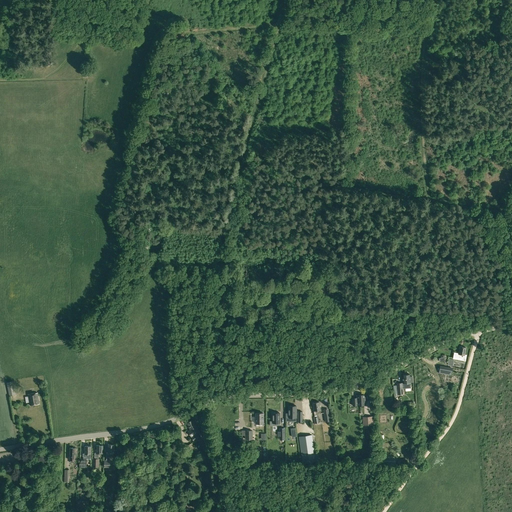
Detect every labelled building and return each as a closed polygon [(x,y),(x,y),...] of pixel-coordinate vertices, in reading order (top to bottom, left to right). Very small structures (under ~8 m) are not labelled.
[(460,346),(459,354),(454,353),(453,358),(458,359),(458,361),(461,361),(462,360),(465,361),(466,355),(465,355),(466,348),(460,346)] [(439,373),(451,376),(452,368),(440,366),(439,373)] [(403,383),(404,388),(411,388),(410,383),(413,382),(413,377),(410,377),(410,374),(402,375),(403,383)] [(28,394),(30,405),(39,404),(38,393),(28,394)] [(357,398),(352,398),(353,405),(365,405),(365,394),(357,395),(357,398)] [(319,402),(313,403),(314,414),(321,413),(319,402)] [(296,417),(296,406),(288,406),(288,413),(286,413),(286,421),(296,421),(296,417)] [(263,413),(255,413),(255,423),(263,423),(263,413)] [(272,421),(270,421),(270,425),(280,425),(280,413),(272,413),(272,421)] [(357,416),(358,426),(374,425),(374,415),(357,416)] [(197,434),(200,432),(193,420),(186,423),(190,430),(188,431),(194,442),(200,438),(197,434)] [(298,436),(302,463),(316,462),(312,435),(298,436)] [(94,456),(95,456),(95,457),(98,457),(98,456),(99,456),(99,454),(100,454),(100,453),(102,453),(103,445),(96,445),(96,453),(94,453),(94,456)] [(106,457),(106,460),(104,460),(104,467),(110,467),(110,460),(110,457),(110,452),(114,452),(114,445),(108,445),(108,452),(106,452),(106,455),(106,457)] [(91,454),(91,446),(85,446),(84,454),(83,454),(83,456),(83,459),(80,459),(79,467),(86,467),(86,459),(91,459),(91,457),(91,454)] [(88,502),(83,501),(77,501),(76,510),(82,510),(87,511),(88,502)]
